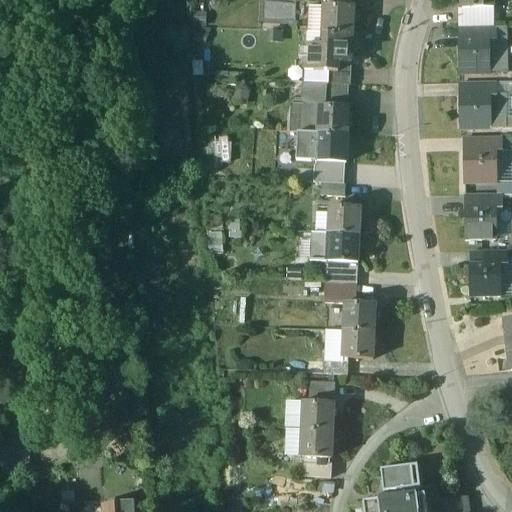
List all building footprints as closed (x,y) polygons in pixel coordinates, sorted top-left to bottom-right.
[(491,10),(491,0),(461,0),(461,10),(491,10)] [(352,9),(324,7),(322,35),(350,37),(352,9)] [(495,42),(494,28),(474,29),(474,41),(488,41),(488,42),(495,42)] [(350,37),(322,35),(322,47),(321,63),(337,64),(349,64),(350,37)] [(474,41),(458,41),(458,74),(489,74),(489,73),(488,42),(488,41),(474,41)] [(504,73),(504,41),(495,42),(488,42),(489,73),(504,73)] [(322,47),(305,47),(303,72),(327,74),(336,74),(337,64),(321,63),(322,47)] [(349,64),(337,64),(336,74),(327,74),(326,85),(347,86),(348,86),(349,64)] [(326,85),(325,85),(324,107),(346,108),(347,86),(326,85)] [(495,85),(475,85),(475,97),(489,97),(489,98),(495,98),(495,96),(495,85)] [(503,120),(503,96),(495,96),(495,98),(489,98),(490,130),(503,130),(503,120)] [(511,96),(503,96),(503,120),(511,120),(511,96)] [(489,98),(489,97),(475,97),(458,97),(459,130),(490,130),(489,98)] [(324,107),(318,107),(317,135),(346,136),(347,108),(346,108),(324,107)] [(511,129),(511,120),(503,120),(503,130),(511,129)] [(346,136),(317,135),(315,163),(344,164),(346,136)] [(500,153),(500,140),(479,141),(480,152),(494,152),(494,153),(500,153)] [(228,146),(211,146),(211,164),(228,164),(228,146)] [(494,153),(494,152),(480,152),(464,153),(464,185),(494,185),(494,153)] [(343,171),(297,169),(296,184),(321,185),(343,186),(343,171)] [(496,195),(511,194),(511,182),(496,183),(496,195)] [(343,186),(321,185),(320,198),(342,199),(343,186)] [(501,196),(480,197),(480,209),(495,209),(495,210),(501,210),(501,196)] [(358,209),(329,208),(327,235),(356,237),(358,209)] [(495,210),(495,209),(480,209),(464,209),(464,243),(495,242),(495,210)] [(327,235),(310,234),(309,262),(354,265),(356,237),(327,235)] [(506,267),(506,254),(485,254),(485,266),(499,266),(499,267),(506,267)] [(485,266),(469,267),(469,300),(500,299),(499,267),(499,266),(485,266)] [(354,272),(332,271),(331,284),(353,285),(354,272)] [(353,285),(331,284),(331,295),(352,297),(353,285)] [(373,306),(344,305),(342,332),(371,334),(373,306)] [(511,318),(502,320),(504,337),(506,337),(510,372),(511,371),(511,318)] [(371,334),(342,332),(341,360),(370,361),(371,334)] [(344,364),(323,363),(322,377),(344,378),(344,364)] [(331,385),(309,385),(308,397),(330,398),(331,385)] [(330,405),(302,404),(301,432),(329,433),(330,405)] [(329,433),(301,432),(300,459),(328,460),(329,433)] [(327,467),(301,466),(301,479),(326,480),(327,467)] [(410,467),(379,471),(381,485),(385,484),(386,493),(413,490),(410,467)] [(404,499),(404,501),(368,505),(368,511),(424,511),(423,497),(404,499)] [(467,511),(466,498),(438,501),(439,511),(467,511)]
